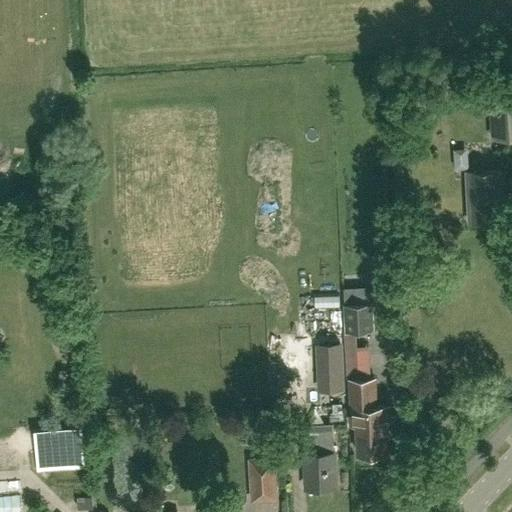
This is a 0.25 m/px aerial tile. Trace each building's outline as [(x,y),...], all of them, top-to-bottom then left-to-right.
[(511,64),(489,66),(490,80),(511,78),(511,64)] [(511,137),(511,93),(490,95),(492,139),(511,137)] [(470,221),(503,219),(500,170),(467,171),(470,221)] [(343,304),(344,331),(374,330),(373,302),(343,304)] [(346,360),(306,362),(307,379),(346,377),(346,360)] [(373,378),(349,379),(351,425),(356,425),(357,454),(364,454),(366,458),(376,458),(379,453),(385,453),(384,428),(388,428),(387,406),(374,406),(373,378)] [(341,383),(319,384),(321,420),(343,419),(341,383)] [(335,487),(334,454),(333,454),(332,425),(305,426),(306,455),(304,455),(305,488),(335,487)] [(251,499),(274,498),(272,458),(249,459),(251,499)] [(0,511),(27,511),(26,497),(0,498),(0,511)]
